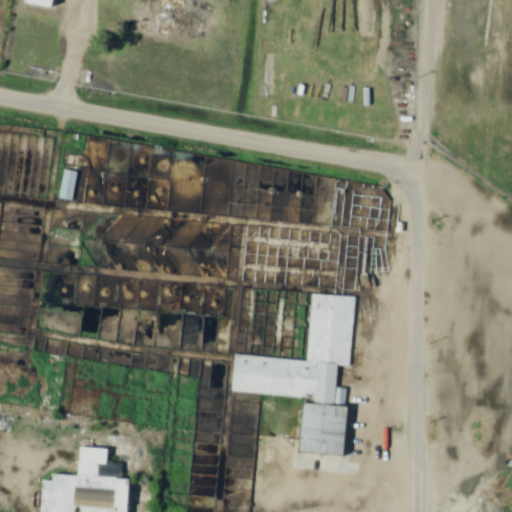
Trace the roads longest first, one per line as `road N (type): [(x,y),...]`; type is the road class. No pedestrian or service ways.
road 1 (residential): [(401,178),(377,162),(0,96)]
road 2 (residential): [(416,511),(417,212),(414,189),(401,178)]
